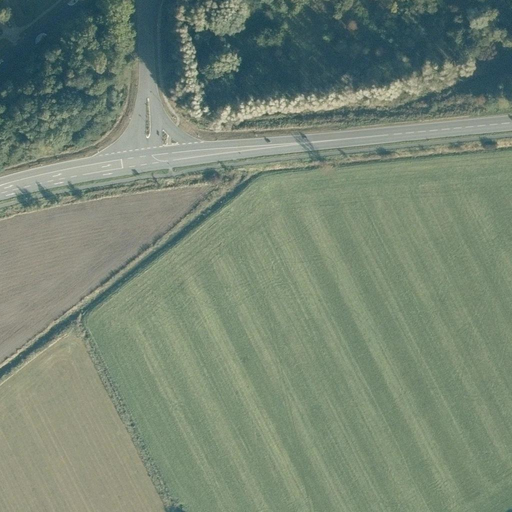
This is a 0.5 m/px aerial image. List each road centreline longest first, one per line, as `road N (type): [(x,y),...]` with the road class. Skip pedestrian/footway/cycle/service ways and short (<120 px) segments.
road 1 (secondary): [(222,149),(511,120)]
road 2 (secondary): [(153,158),(0,189)]
